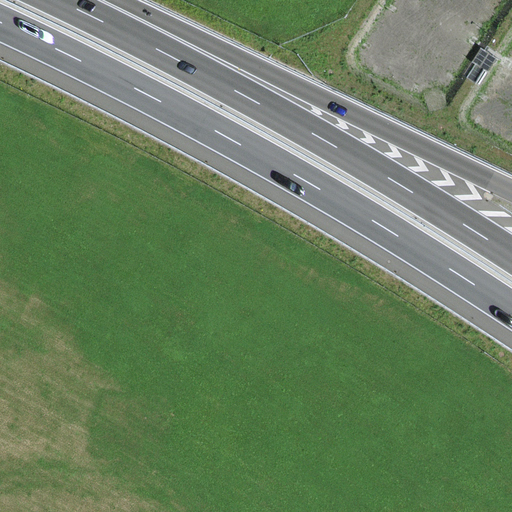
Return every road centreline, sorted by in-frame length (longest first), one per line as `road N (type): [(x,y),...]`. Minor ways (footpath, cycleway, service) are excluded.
road 1 (motorway): [(0,23),(234,143),(511,310)]
road 2 (motorway): [(511,256),(282,114),(53,0)]
road 3 (motorway): [(511,193),(119,0)]
